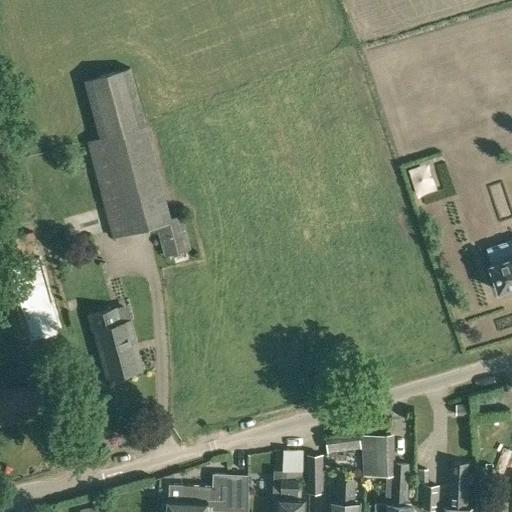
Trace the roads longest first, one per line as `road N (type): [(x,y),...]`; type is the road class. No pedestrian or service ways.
road 1 (unclassified): [(215,447),(511,361)]
road 2 (residential): [(2,511),(20,500),(215,447)]
